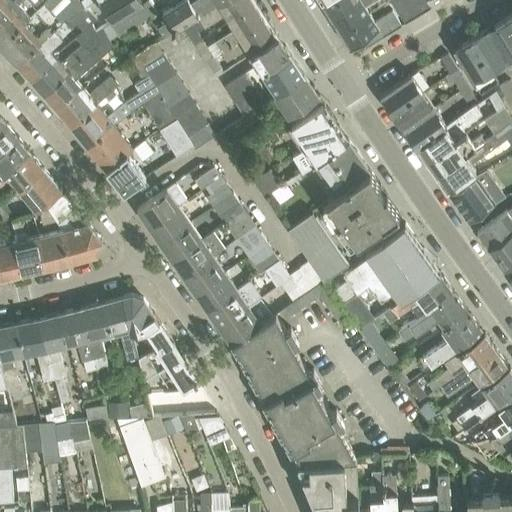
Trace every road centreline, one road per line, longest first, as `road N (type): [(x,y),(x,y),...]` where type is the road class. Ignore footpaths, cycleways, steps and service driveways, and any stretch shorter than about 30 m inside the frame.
road 1 (residential): [(295,511),(210,355),(145,258)]
road 2 (residential): [(511,324),(343,87)]
road 3 (residential): [(145,258),(0,76)]
road 4 (residential): [(487,0),(343,87)]
road 5 (residential): [(0,299),(145,258)]
